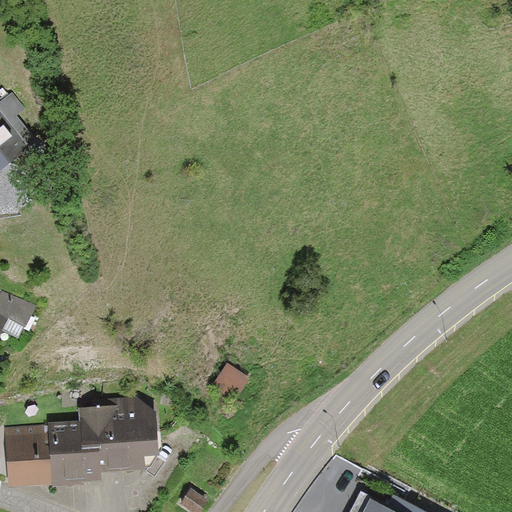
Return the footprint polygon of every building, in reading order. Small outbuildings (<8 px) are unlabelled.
[(0,168),(36,140),(17,116),(25,110),(11,92),(0,101),(0,168)] [(38,305),(0,286),(0,333),(8,318),(26,327),(38,305)] [(101,473),(146,472),(146,467),(155,466),(154,458),(160,458),(157,413),(137,398),(105,399),(105,409),(80,410),(81,422),(51,423),(4,425),(7,489),(53,487),(85,486),(85,482),(101,482),(101,473)] [(192,490),(182,504),(192,511),(200,511),(208,501),(192,490)] [(386,509),(372,502),(375,498),(361,491),(349,511),(421,511),(392,497),(386,509)]
